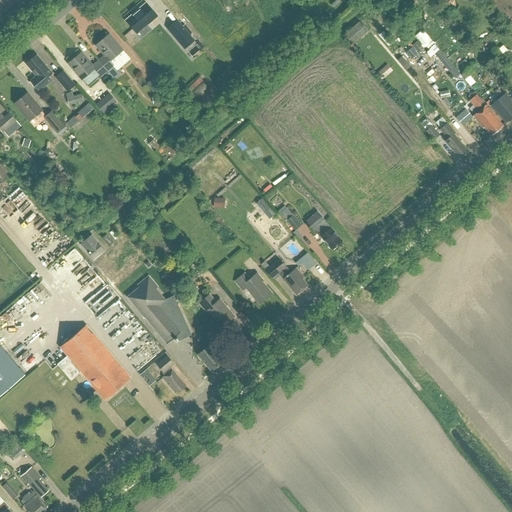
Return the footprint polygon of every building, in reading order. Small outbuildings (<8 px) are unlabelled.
[(147,24),(158,16),(147,3),(126,20),(137,33),(139,32),(142,36),(151,29),(147,24)] [(177,20),(167,28),(180,43),(185,49),(194,41),(189,35),(177,20)] [(359,22),(343,37),(351,46),(368,32),(359,22)] [(422,28),(414,33),(423,47),(431,42),(422,28)] [(109,34),(96,44),(104,54),(98,60),(107,70),(113,65),(117,69),(130,59),(122,49),(109,34)] [(418,42),(413,46),(419,53),(424,49),(418,42)] [(430,47),(435,53),(440,49),(435,43),(430,47)] [(418,54),(412,47),(406,52),(412,59),(418,54)] [(435,54),(457,78),(462,74),(440,50),(435,54)] [(81,52),(68,63),(81,79),(94,68),(100,76),(107,70),(98,60),(92,65),(81,52)] [(32,70),(36,75),(30,80),(39,91),(52,80),(48,76),(52,73),(36,55),(27,62),(33,69),(32,70)] [(471,66),(462,74),(471,85),(480,77),(471,66)] [(63,70),(55,76),(67,91),(75,84),(63,70)] [(381,71),(377,74),(382,80),(386,77),(381,71)] [(147,83),(155,92),(164,85),(155,75),(147,83)] [(197,75),(181,91),(191,102),(208,86),(197,75)] [(14,103),(29,121),(43,110),(27,92),(14,103)] [(67,93),(70,104),(84,100),(82,93),(74,95),(73,92),(67,93)] [(117,100),(109,92),(96,103),(103,112),(117,100)] [(500,114),(499,114),(506,122),(511,116),(511,105),(510,104),(511,102),(511,101),(504,93),(493,102),(497,107),(495,108),(500,114)] [(478,121),(490,109),(477,94),(469,100),(478,110),(473,115),(478,121)] [(67,122),(72,128),(90,112),(85,106),(67,122)] [(53,109),(45,116),(57,132),(66,126),(53,109)] [(484,126),(491,134),(503,124),(490,109),(478,121),(483,127),(484,126)] [(0,126),(9,136),(21,125),(9,112),(4,116),(1,120),(0,118),(0,126)] [(448,137),(445,140),(453,150),(453,149),(458,155),(466,149),(461,142),(454,133),(455,132),(447,122),(440,128),(448,137)] [(433,123),(427,128),(435,138),(442,133),(433,123)] [(214,207),(222,208),(223,199),(214,198),(214,207)] [(257,203),(270,219),(276,214),(262,198),(257,203)] [(281,212),(287,219),(294,213),(288,206),(281,212)] [(287,219),(295,229),(297,227),(298,227),(302,223),(294,213),(287,219)] [(342,241),(331,227),(331,228),(325,221),(322,218),(311,227),(313,231),(314,230),(320,237),(321,236),(332,249),(342,241)] [(109,246),(113,243),(106,234),(102,238),(109,246)] [(81,244),(94,259),(104,250),(91,235),(81,244)] [(304,251),(292,261),(296,266),(299,263),(304,269),(313,262),(304,251)] [(278,273),(296,295),(308,285),(302,278),(303,277),(296,268),(291,272),(279,258),(269,267),(265,262),(261,265),(265,270),(272,278),(278,273)] [(248,280),(243,274),(235,281),(243,290),(246,288),(259,303),(271,293),(262,282),(263,281),(256,273),(248,280)] [(158,287),(148,275),(137,285),(139,287),(127,296),(166,344),(174,338),(176,341),(181,337),(188,334),(188,335),(191,334),(173,296),(165,300),(156,288),(158,287)] [(199,303),(206,311),(208,309),(223,326),(234,316),(219,299),(215,302),(209,295),(199,303)] [(130,377),(86,325),(60,347),(104,399),(130,377)] [(205,349),(198,354),(211,370),(223,360),(211,345),(216,340),(205,328),(200,333),(202,336),(197,340),(205,349)] [(0,344),(0,395),(25,373),(0,344)] [(175,392),(177,390),(178,392),(186,386),(172,369),(169,367),(174,363),(167,355),(157,364),(166,374),(162,377),(175,392)] [(140,374),(149,385),(156,380),(147,369),(140,374)] [(8,452),(15,460),(25,451),(18,443),(8,452)] [(31,467),(21,476),(27,484),(29,482),(34,489),(35,489),(30,493),(28,492),(22,497),(26,502),(23,505),(25,507),(28,511),(40,511),(46,507),(41,501),(41,499),(39,497),(47,490),(39,479),(40,478),(31,467)] [(0,486),(10,497),(15,492),(4,481),(0,485),(0,486)] [(0,511),(10,511),(7,508),(9,507),(4,500),(0,503),(0,511)]
